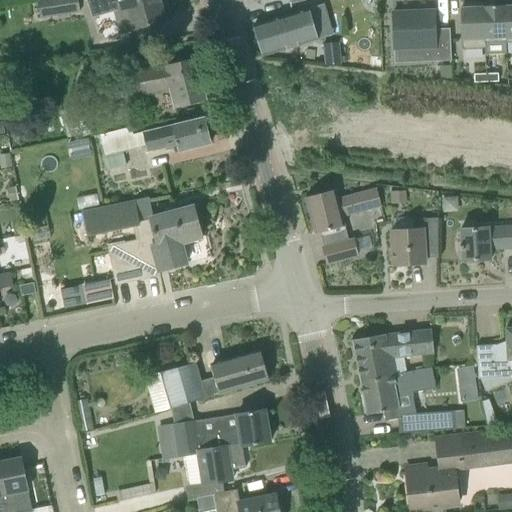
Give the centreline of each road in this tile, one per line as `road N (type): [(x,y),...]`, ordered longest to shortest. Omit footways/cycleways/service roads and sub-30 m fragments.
road 1 (tertiary): [(299,290),(213,0)]
road 2 (residential): [(40,345),(299,290)]
road 3 (unclassified): [(511,292),(304,308)]
road 4 (tertiary): [(341,511),(304,308)]
